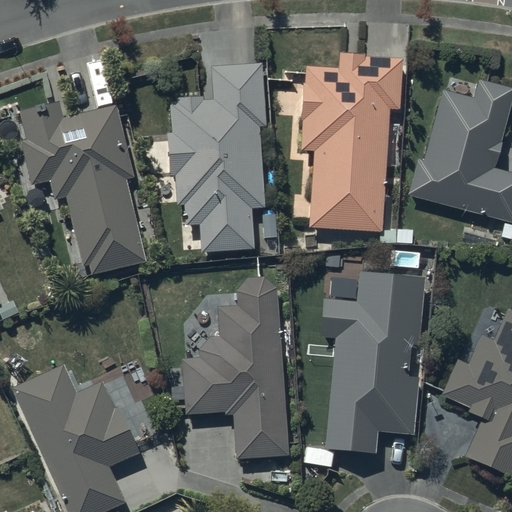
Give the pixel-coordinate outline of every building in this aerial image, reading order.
[(298,151),(312,152),(307,228),(381,233),(389,109),(400,110),(403,59),(340,55),(339,69),(307,67),(306,83),(303,83),(298,151)] [(262,64),(211,67),(213,100),(203,100),(203,97),(176,98),(177,103),(171,103),(172,133),(168,133),(170,176),(175,176),(176,206),(185,205),(186,225),(201,224),(202,251),(253,248),(251,207),(264,207),(259,126),(266,126),(262,64)] [(472,99),(443,92),(424,162),(419,161),(410,195),(511,222),(511,174),(493,169),(511,96),(511,88),(477,80),(472,99)] [(60,101),(19,111),(27,141),(21,142),(31,186),(50,181),(54,201),(65,199),(82,268),(88,267),(91,276),(147,263),(126,177),(133,175),(116,106),(64,118),(60,101)] [(357,301),(323,298),(320,338),(334,340),(325,449),(375,453),(377,431),(414,434),(418,380),(408,379),(411,345),(420,346),(426,278),(359,272),(357,301)] [(200,357),(183,358),(185,415),(224,413),(224,415),(233,414),(236,458),(286,455),(277,290),(265,278),(248,278),(236,291),(237,306),(218,307),(219,337),(211,337),(200,348),(200,357)] [(511,312),(507,310),(493,340),(481,334),(466,366),(457,361),(441,396),(470,409),(469,413),(482,419),(465,456),(511,478),(511,475),(511,312)] [(64,364),(12,388),(67,511),(106,511),(126,503),(110,469),(141,455),(119,407),(116,409),(103,382),(77,394),(64,364)]
